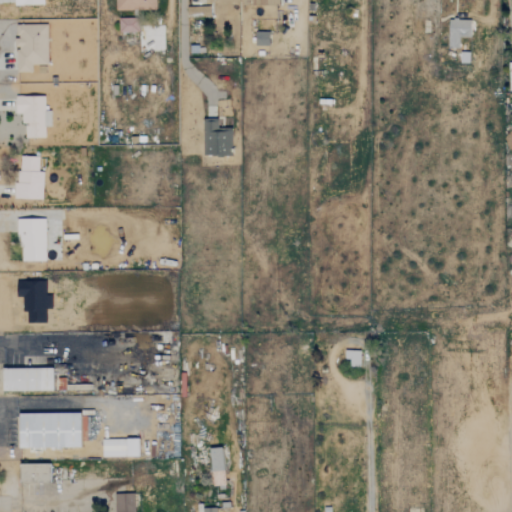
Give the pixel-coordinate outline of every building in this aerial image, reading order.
[(154,0),(115,0),(115,11),(155,10),(154,0)] [(459,45),(460,34),(471,34),(471,17),(449,17),(448,45),(459,45)] [(137,32),(137,18),(118,18),(118,32),(137,32)] [(48,22),(16,22),(17,70),(32,70),(32,63),(49,62),(48,22)] [(255,42),(268,43),(269,29),(255,28),(255,42)] [(24,135),(46,135),(46,124),(51,124),(51,108),(44,108),(45,94),(15,94),(14,112),(24,112),(24,135)] [(205,153),(234,152),(233,124),(219,124),(219,116),(204,116),(205,153)] [(42,198),(43,170),(39,169),(39,155),(18,154),(16,197),(42,198)] [(45,262),(44,219),(17,219),(18,262),(45,262)] [(17,294),(17,279),(47,279),(47,292),(53,292),(53,306),(47,306),(47,319),(27,319),(27,309),(23,309),(23,294),(17,294)] [(359,366),(359,350),(344,349),(344,366),(359,366)] [(2,366),(55,365),(55,391),(1,392),(2,366)] [(18,413),(82,412),(83,449),(18,450),(18,413)] [(101,456),(138,456),(138,438),(101,439),(101,456)] [(210,485),(223,484),(222,447),(210,447),(210,485)] [(20,463),(51,463),(52,485),(20,485),(20,463)] [(133,511),(133,493),(114,493),(114,511),(133,511)]
